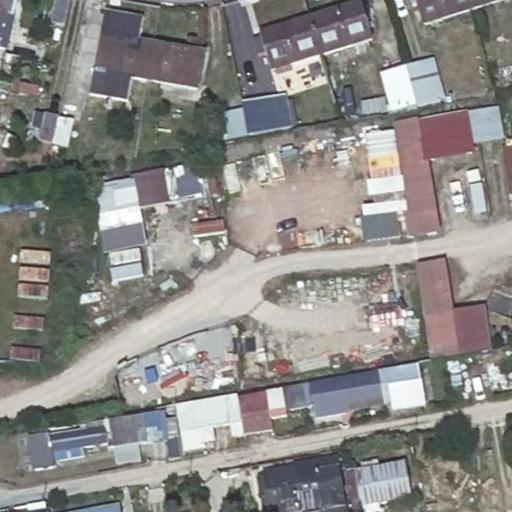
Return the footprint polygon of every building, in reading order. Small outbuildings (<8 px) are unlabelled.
[(0,0),(0,40),(6,13),(8,0),(0,0)] [(54,0),(49,22),(64,25),(69,0),(54,0)] [(323,53),(375,37),(363,0),(362,0),(312,15),(323,53)] [(416,0),(424,23),(474,8),(471,0),(416,0)] [(109,11),(92,93),(126,101),(132,74),(149,78),(155,42),(140,39),(144,19),(109,11)] [(273,68),(323,53),(312,15),(261,31),(273,68)] [(149,78),(196,88),(204,53),(155,42),(149,78)] [(424,58),(409,62),(420,99),(436,95),(424,58)] [(384,70),(395,107),(418,101),(407,63),(384,70)] [(245,108),(250,132),(281,125),(275,94),(243,100),(245,108)] [(230,111),(236,137),(251,134),(250,132),(245,108),(230,111)] [(39,139),(54,142),(60,115),(46,112),(42,126),(39,139)] [(54,142),(69,145),(76,118),(60,115),(54,142)] [(413,117),(387,122),(407,236),(434,232),(413,117)] [(511,148),(501,151),(511,197),(511,196),(511,148)] [(200,174),(177,177),(180,204),(203,201),(200,174)] [(105,255),(148,249),(142,211),(172,207),(168,178),(94,189),(105,255)] [(399,216),(363,221),(366,245),(402,240),(399,216)] [(484,313),(455,319),(462,358),(491,353),(484,313)] [(426,374),(368,383),(370,399),(429,390),(426,374)] [(368,383),(316,391),(319,407),(370,399),(368,383)] [(281,392),(270,394),(276,427),(287,426),(281,392)] [(241,396),(229,398),(230,406),(234,428),(258,424),(253,394),(241,396)] [(181,414),(185,437),(234,428),(230,406),(181,414)] [(35,441),(38,462),(56,459),(55,453),(74,449),(75,459),(86,457),(84,448),(123,442),(119,420),(95,425),(97,431),(35,441)] [(0,441),(0,472),(20,469),(14,439),(0,441)] [(322,511),(346,508),(339,463),(294,470),(294,471),(265,476),(266,478),(260,479),(263,500),(267,500),(270,511),(280,511),(321,505),(322,511)] [(359,477),(364,508),(414,500),(409,469),(359,477)]
